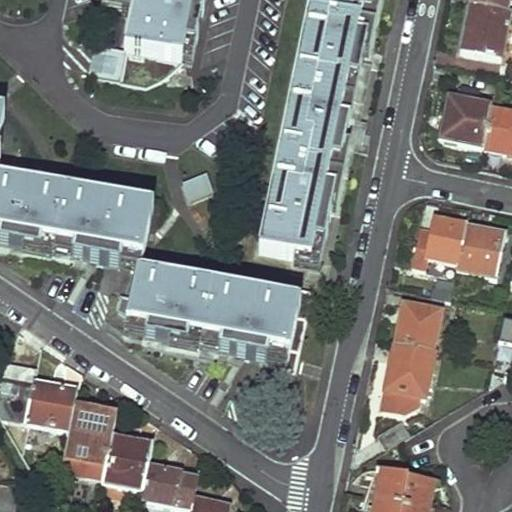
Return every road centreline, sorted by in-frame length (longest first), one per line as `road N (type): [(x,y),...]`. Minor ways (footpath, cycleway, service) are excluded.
road 1 (residential): [(320,494),(261,469),(0,293)]
road 2 (residential): [(30,62),(81,115),(107,127),(179,136),(221,107),(248,0)]
road 3 (residential): [(320,494),(342,365),(391,176)]
road 4 (residential): [(391,176),(427,0)]
road 5 (residential): [(391,176),(511,200)]
